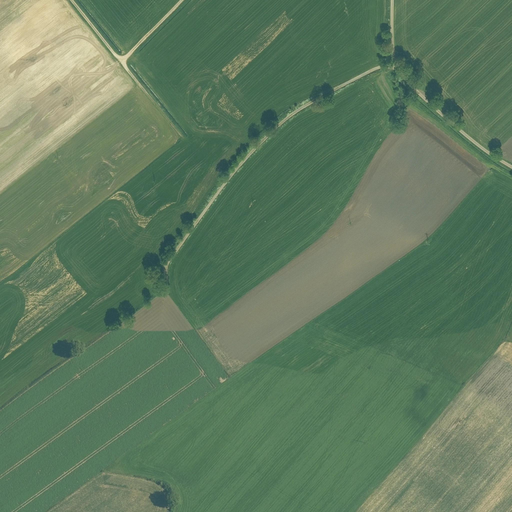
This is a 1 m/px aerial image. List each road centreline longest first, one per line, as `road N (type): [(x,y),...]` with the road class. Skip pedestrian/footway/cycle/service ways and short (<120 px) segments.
road 1 (track): [(511,166),(409,86),(396,62),(394,0)]
road 2 (track): [(182,0),(121,61),(181,134)]
